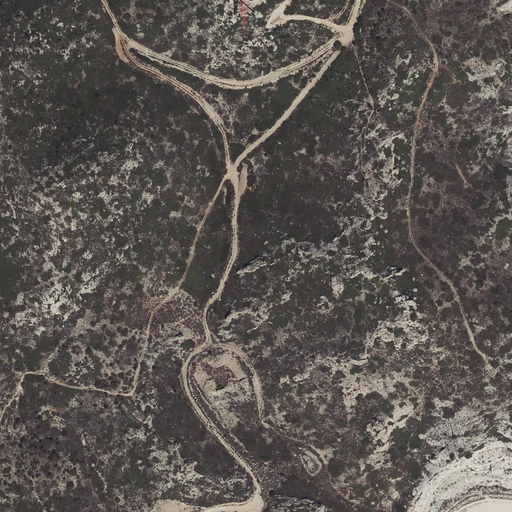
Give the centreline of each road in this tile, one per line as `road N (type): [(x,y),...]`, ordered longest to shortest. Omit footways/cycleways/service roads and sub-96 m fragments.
road 1 (track): [(212,511),(244,510),(256,492),(185,380),(190,358),(208,343),(205,311),(234,251),(237,194),(224,135),(209,110),(124,51),(102,0)]
road 2 (track): [(21,379),(37,373),(118,393),(136,384),(153,313),(178,288),(231,171)]
road 3 (track): [(118,32),(155,56),(243,85),(287,71),(342,38),(359,0)]
